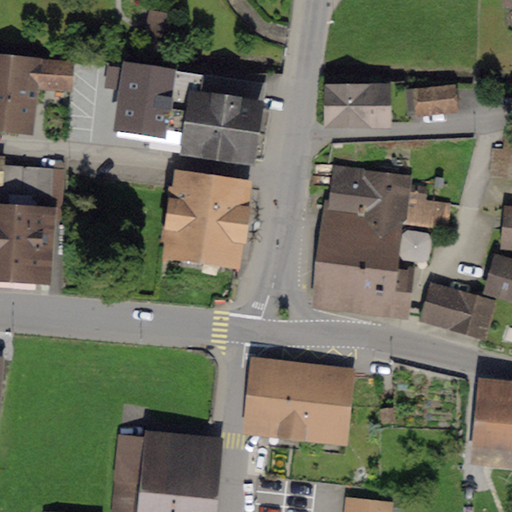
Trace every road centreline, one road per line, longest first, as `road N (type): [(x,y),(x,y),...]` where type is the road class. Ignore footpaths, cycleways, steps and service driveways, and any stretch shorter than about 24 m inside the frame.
road 1 (residential): [(289,179),(0,153)]
road 2 (tertiary): [(239,331),(373,337),(511,371)]
road 3 (tertiary): [(0,309),(239,331)]
road 4 (residential): [(511,112),(409,136),(304,136)]
road 5 (residential): [(222,511),(239,331)]
road 6 (tertiary): [(239,331),(289,179)]
road 7 (tertiary): [(304,136),(315,0)]
